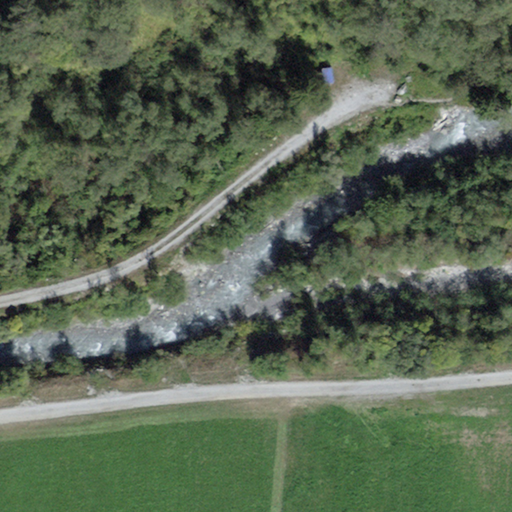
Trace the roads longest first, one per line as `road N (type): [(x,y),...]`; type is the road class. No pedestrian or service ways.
road 1 (track): [(0,415),(256,387),(511,380)]
road 2 (track): [(0,304),(135,265),(303,136),(371,95)]
